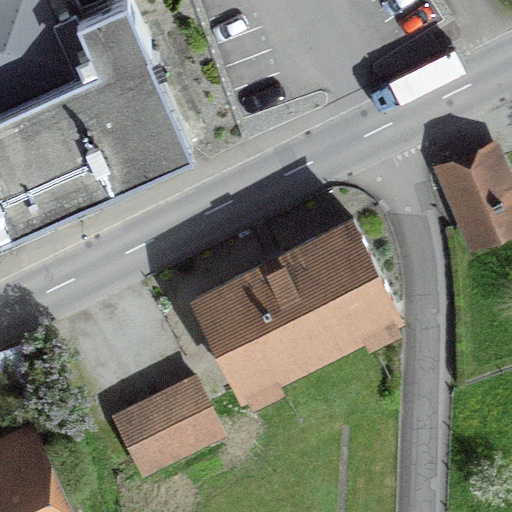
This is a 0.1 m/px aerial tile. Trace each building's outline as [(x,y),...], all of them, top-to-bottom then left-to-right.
[(0,0),(0,222),(193,137),(132,0),(93,0),(87,3),(85,0),(0,0)] [(511,184),(496,147),(441,170),(475,242),(511,226),(511,184)] [(195,297),(240,386),(398,306),(353,217),(195,297)] [(116,414),(144,467),(221,428),(194,374),(116,414)] [(0,460),(0,511),(61,511),(30,446),(0,460)]
